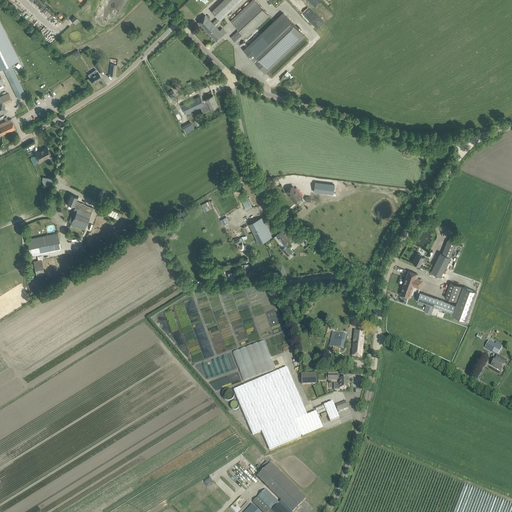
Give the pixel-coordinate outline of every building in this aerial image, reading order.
[(62,26),(65,24),(41,0),(36,0),(34,2),(48,16),(51,14),(62,26)] [(222,0),(211,11),(221,20),(242,0),(222,0)] [(239,30),(231,37),(238,45),(270,16),(254,0),(252,0),(230,21),(239,30)] [(244,51),(265,73),(304,35),(284,13),(244,51)] [(222,28),(219,30),(205,15),(198,22),(216,41),(226,32),(222,28)] [(0,68),(3,67),(10,64),(18,60),(0,22),(0,68)] [(122,45),(132,56),(134,54),(124,43),(122,45)] [(25,95),(10,64),(3,67),(17,99),(25,95)] [(95,74),(89,78),(93,83),(102,78),(98,72),(97,72),(96,69),(93,71),(95,74)] [(182,105),(186,113),(204,105),(204,104),(207,110),(210,109),(218,106),(213,96),(202,101),(200,96),(182,105)] [(0,135),(15,129),(11,119),(0,123),(0,135)] [(35,154),(39,161),(51,155),(47,147),(35,154)] [(308,178),(307,188),(326,190),(327,180),(308,178)] [(286,192),(291,198),(292,197),(297,202),(302,197),(293,186),(286,192)] [(76,211),(71,224),(75,226),(84,230),(93,208),(76,201),(78,197),(70,194),(66,203),(75,207),(74,210),(76,211)] [(241,200),(246,210),(252,208),(248,197),(241,200)] [(202,206),(205,212),(212,208),(209,202),(202,206)] [(106,208),(104,213),(115,218),(118,213),(106,208)] [(220,220),(223,225),(229,222),(226,217),(220,220)] [(249,224),(253,232),(266,225),(262,218),(249,224)] [(266,225),(253,232),(259,244),(272,237),(266,225)] [(283,229),(276,235),(284,244),(291,238),(283,229)] [(33,261),(37,278),(45,277),(41,260),(43,260),(42,255),(61,251),(58,233),(27,240),(31,257),(37,256),(38,260),(33,261)] [(440,253),(433,267),(431,272),(430,273),(440,278),(440,276),(450,258),(455,244),(447,241),(442,254),(440,253)] [(287,246),(282,250),(287,255),(292,251),(287,246)] [(70,254),(73,268),(85,266),(82,251),(70,254)] [(417,254),(413,262),(420,266),(422,261),(426,263),(427,259),(424,257),(421,256),(422,255),(418,253),(418,254),(417,254)] [(258,277),(260,277),(259,267),(244,269),(245,280),(258,279),(258,277)] [(284,269),(278,272),(281,277),(287,275),(284,269)] [(404,283),(414,287),(420,289),(423,280),(417,278),(418,274),(408,271),(404,283)] [(414,287),(404,283),(400,294),(401,295),(401,296),(402,298),(405,299),(406,298),(407,297),(408,297),(410,291),(412,291),(414,287)] [(445,298),(456,302),(462,287),(450,283),(445,298)] [(463,287),(452,316),(466,321),(477,292),(463,287)] [(424,311),(431,313),(434,306),(452,313),(455,305),(418,292),(415,300),(426,304),(424,311)] [(352,356),(357,357),(362,357),(365,331),(355,330),(352,356)] [(332,332),(329,346),(334,347),(340,349),(343,350),(345,342),(346,335),(340,334),(333,332),(332,332)] [(489,341),(485,348),(498,355),(502,348),(502,347),(504,343),(497,339),(495,344),(489,341)] [(232,353),(243,381),(275,369),(265,341),(232,353)] [(491,365),(501,371),(505,364),(495,358),(491,365)] [(316,412),(307,415),(287,368),(234,390),(253,434),(261,431),(269,449),(302,436),(303,437),(323,428),(318,415),(326,412),(330,422),(339,418),(333,402),(324,405),(315,409),(316,412)] [(317,384),(316,373),(301,373),(301,384),(317,384)] [(334,390),(340,390),(340,388),(348,388),(348,382),(349,382),(349,378),(340,379),(340,383),(339,383),(339,384),(334,384),(334,390)] [(336,406),(338,411),(347,407),(345,402),(336,406)] [(271,463),(257,477),(264,484),(292,511),(294,511),(306,498),(271,463)] [(287,511),(279,503),(265,490),(259,495),(255,499),(255,500),(253,502),(262,511),(287,511)]
